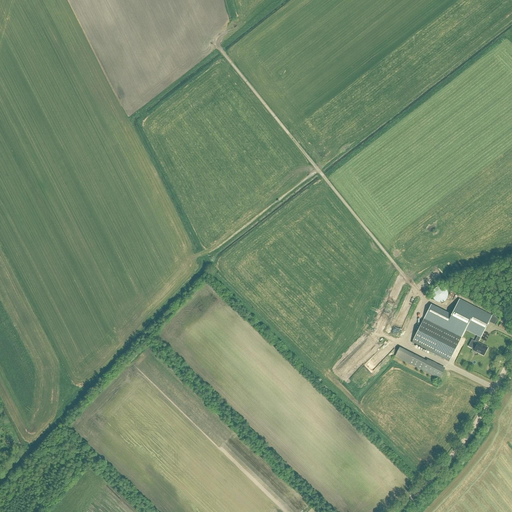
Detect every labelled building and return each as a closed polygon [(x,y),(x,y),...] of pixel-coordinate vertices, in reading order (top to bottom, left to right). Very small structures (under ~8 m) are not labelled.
[(426,277),(428,280),(437,274),(435,271),(426,277)] [(448,296),(448,293),(447,291),(446,289),(444,288),(442,287),(439,287),(437,287),(435,289),(434,290),(433,292),(432,295),(433,297),(434,299),(435,301),(437,302),(439,302),(442,302),(444,301),(446,300),(447,298),(448,296)] [(449,361),(461,338),(465,329),(478,335),(475,341),(474,343),(471,342),(468,347),(474,350),(474,351),(484,356),(488,348),(478,343),(488,322),(491,317),(459,301),(452,315),(432,304),(424,319),(412,343),(449,361)] [(395,321),(401,324),(405,317),(399,314),(395,321)] [(443,368),(425,360),(397,349),(393,359),(439,378),(443,368)] [(372,370),(367,365),(352,381),(357,386),(372,370)]
